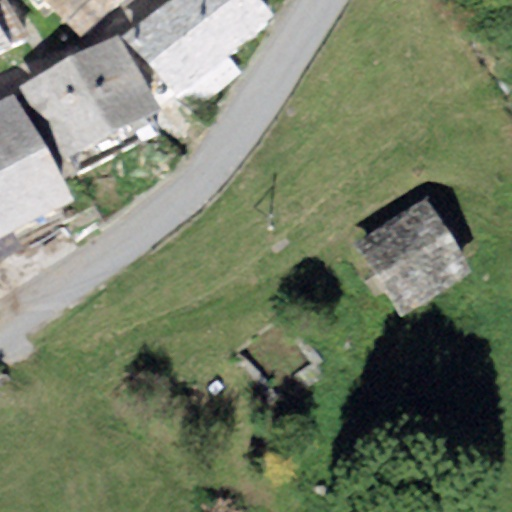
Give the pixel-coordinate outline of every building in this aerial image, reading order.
[(0,0),(0,27),(11,47),(30,36),(8,0),(0,0)] [(46,0),(81,35),(119,0),(46,0)] [(273,15),(258,0),(177,0),(124,40),(176,98),(273,15)] [(0,52),(11,47),(0,27),(0,52)] [(117,38),(22,84),(60,161),(162,111),(117,38)] [(0,239),(75,199),(14,96),(0,103),(0,239)] [(403,318),(472,271),(422,198),(353,245),(403,318)]
